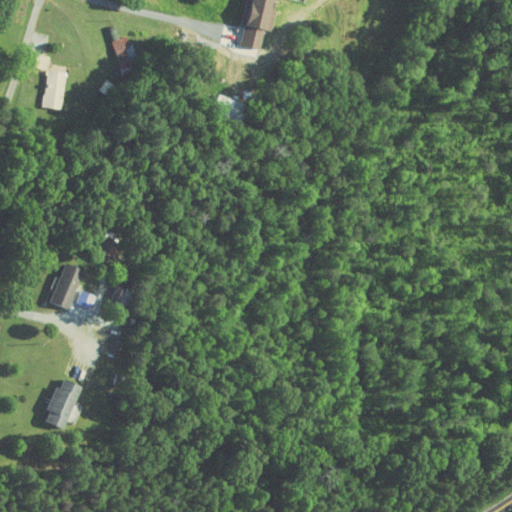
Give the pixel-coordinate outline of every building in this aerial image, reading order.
[(138,64),(129,34),(119,37),(115,25),(108,27),(121,69),(138,64)] [(51,55),(37,54),(35,67),(49,68),(51,55)] [(62,108),(68,71),(50,68),(43,105),(62,108)] [(70,308),(86,268),(67,260),(51,300),(70,308)] [(98,294),(82,288),(78,301),(93,307),(98,294)] [(85,384),(67,376),(63,386),(60,384),(46,420),(67,428),(85,384)]
